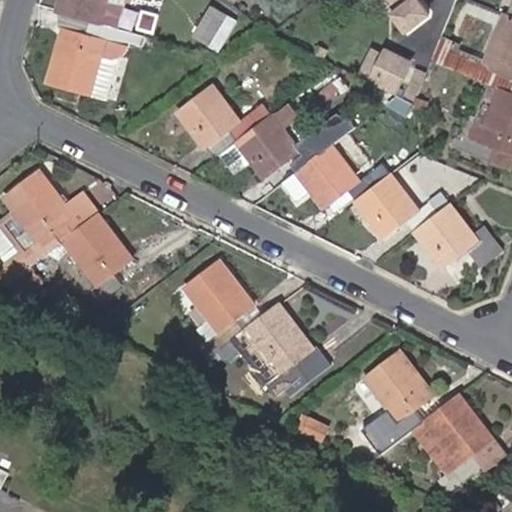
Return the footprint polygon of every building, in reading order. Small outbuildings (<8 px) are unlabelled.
[(107,0),(60,0),(58,10),(67,12),(92,19),(102,21),(107,0)] [(405,0),(408,3),(393,14),(405,31),(428,14),(416,0),(405,0)] [(211,6),(196,33),(210,42),(226,15),(211,6)] [(88,34),(92,19),(67,12),(63,28),(88,34)] [(511,38),(511,15),(506,13),(485,64),(500,70),(511,38)] [(235,21),(226,15),(210,42),(219,47),(235,21)] [(118,26),(102,21),(92,19),(88,34),(63,28),(48,81),(91,93),(106,96),(117,55),(125,51),(127,47),(128,41),(145,46),(147,34),(118,26)] [(443,39),(434,60),(488,81),(501,86),(511,91),(511,90),(511,38),(500,70),(485,64),(452,52),(454,45),(443,39)] [(377,44),(363,65),(375,73),(389,52),(377,44)] [(402,70),(386,62),(378,77),(394,85),(402,70)] [(501,86),(488,81),(473,118),(485,123),(501,86)] [(238,142),(260,125),(273,115),(262,102),(250,112),(241,119),(215,84),(179,110),(206,147),(228,129),(235,138),(238,142)] [(511,90),(511,91),(501,86),(485,123),(473,118),(466,115),(454,144),(460,146),(491,158),(497,143),(511,150),(511,90)] [(420,89),(416,98),(427,102),(430,94),(420,89)] [(298,171),(320,154),(333,144),(323,131),(300,148),(282,128),(298,117),(288,103),(274,114),(273,115),(260,125),(238,142),(265,177),(288,157),(298,171)] [(235,138),(228,129),(209,145),(215,153),(235,138)] [(343,143),(361,165),(370,158),(351,136),(343,143)] [(511,166),(511,150),(497,143),(491,158),(511,166)] [(360,178),(333,144),(320,154),(298,171),(324,205),(348,187),(358,200),(378,184),(392,173),(381,161),(369,171),(360,178)] [(41,169),(4,196),(14,210),(0,220),(0,222),(17,245),(1,256),(5,261),(0,264),(0,279),(6,282),(29,265),(64,238),(83,224),(74,212),(66,202),(41,169)] [(416,229),(439,211),(452,201),(441,190),(420,206),(392,173),(378,184),(358,200),(384,234),(407,217),(416,229)] [(81,192),(66,202),(74,212),(83,224),(98,213),(81,192)] [(439,211),(416,229),(445,267),(470,247),(483,265),(505,248),(484,222),(473,230),(452,201),(439,211)] [(83,224),(64,238),(97,284),(91,288),(99,299),(120,284),(112,273),(133,256),(99,212),(98,213),(83,224)] [(254,304),(221,259),(185,286),(207,316),(218,330),(207,339),(189,352),(193,356),(200,365),(204,361),(243,331),(233,319),(254,304)] [(29,265),(6,282),(25,292),(41,281),(29,265)] [(247,328),(243,331),(204,361),(208,367),(222,356),(229,364),(242,355),(264,384),(259,388),(267,398),(279,388),(272,380),(278,375),(313,347),(280,302),(247,328)] [(254,304),(233,319),(243,331),(247,328),(262,316),(254,304)] [(207,339),(218,330),(207,316),(195,324),(207,339)] [(326,366),(313,347),(278,375),(272,380),(279,388),(286,397),(326,366)] [(367,378),(400,422),(373,442),(382,455),(392,447),(394,446),(412,431),(425,421),(416,409),(435,395),(402,350),(367,378)] [(193,356),(177,368),(188,373),(200,365),(193,356)] [(440,409),(427,420),(461,465),(446,476),(454,489),(479,467),(471,457),(496,437),(462,393),(444,406),(440,409)] [(444,406),(435,395),(416,409),(425,421),(427,420),(440,409),(444,406)] [(304,415),(299,426),(322,437),(327,426),(304,415)] [(425,421),(412,431),(446,476),(461,465),(427,420),(425,421)] [(496,437),(471,457),(479,467),(483,472),(507,454),(496,437)] [(405,460),(394,446),(392,447),(382,455),(380,456),(391,470),(405,460)] [(446,476),(437,483),(445,494),(454,489),(446,476)]
